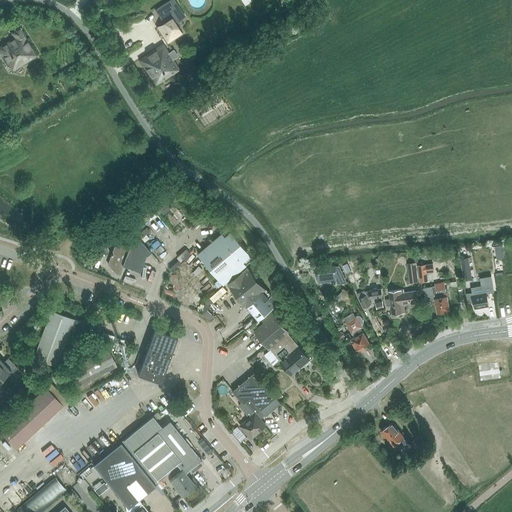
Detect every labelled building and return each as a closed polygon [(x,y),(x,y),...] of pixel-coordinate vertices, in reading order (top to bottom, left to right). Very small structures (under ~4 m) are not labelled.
[(173,0),(170,0),(155,10),(163,24),(158,27),(168,44),(183,35),(175,23),(185,17),(173,0)] [(10,65),(14,71),(38,56),(20,28),(12,33),(14,37),(0,46),(0,57),(2,56),(8,66),(10,65)] [(138,58),(155,87),(181,70),(164,45),(156,50),(155,49),(138,58)] [(164,205),(158,210),(162,215),(168,210),(164,205)] [(197,254),(224,285),(254,259),(228,228),(197,254)] [(131,241),(129,247),(126,257),(132,259),(128,268),(140,272),(145,257),(151,252),(136,236),(131,241)] [(126,257),(129,247),(125,246),(120,247),(120,248),(114,250),(114,249),(114,250),(112,254),(111,254),(111,256),(112,256),(109,265),(108,265),(109,265),(116,273),(120,275),(123,266),(128,268),(132,259),(126,257)] [(465,258),(460,259),(464,279),(468,278),(467,270),(470,270),(468,258),(465,258)] [(418,278),(418,285),(419,285),(419,282),(432,281),(430,264),(416,266),(418,278)] [(328,282),(337,281),(337,284),(347,282),(339,265),(317,268),(319,283),(328,282)] [(227,283),(258,320),(278,304),(247,267),(227,283)] [(472,293),(466,294),(468,303),(473,302),(475,309),(477,308),(478,309),(480,308),(481,308),(489,306),(487,292),(494,291),(491,277),(491,276),(480,278),(481,286),(471,288),(472,293)] [(418,285),(418,278),(411,279),(412,288),(419,288),(419,285),(418,285)] [(447,296),(449,296),(447,289),(446,289),(444,282),(435,284),(435,286),(423,288),(425,297),(422,298),(423,303),(435,300),(437,313),(439,313),(441,314),(444,314),(445,312),(447,312),(446,311),(450,310),(447,296)] [(368,299),(382,296),(381,289),(365,291),(364,290),(357,294),(364,308),(371,304),(368,299)] [(415,291),(404,293),(404,289),(401,289),(401,290),(389,291),(390,300),(385,301),(386,307),(390,307),(392,315),(405,313),(404,305),(417,303),(415,291)] [(340,310),(335,300),(332,301),(332,302),(329,304),(333,313),(340,310)] [(350,310),(343,314),(347,321),(345,323),(351,334),(354,332),(357,337),(354,338),(352,340),(358,350),(360,353),(366,350),(364,346),(370,343),(364,332),(363,333),(361,329),(363,327),(361,324),(362,324),(362,323),(363,322),(362,321),(362,320),(361,318),(363,316),(354,300),(350,303),(349,303),(348,304),(348,305),(348,306),(348,307),(350,310)] [(382,302),(376,304),(377,310),(384,308),(382,302)] [(33,358),(56,367),(70,329),(78,332),(81,323),(74,320),(74,319),(51,311),(33,358)] [(281,362),(292,375),(310,359),(288,333),(289,333),(272,313),(262,321),(264,324),(254,332),(269,349),(270,349),(272,351),(266,357),(274,367),(281,362)] [(162,378),(177,337),(154,328),(145,355),(139,369),(138,374),(156,381),(158,381),(161,380),(162,378)] [(101,336),(112,341),(112,340),(114,336),(103,332),(101,336)] [(116,365),(109,352),(108,350),(67,370),(73,383),(76,388),(80,385),(117,367),(116,365)] [(0,376),(3,379),(8,374),(11,371),(12,373),(17,369),(8,358),(3,363),(0,359),(0,376)] [(233,391),(232,391),(242,402),(240,404),(239,405),(250,418),(240,426),(251,439),(266,427),(260,420),(265,416),(265,417),(281,404),(254,373),(233,391)] [(46,388),(0,431),(0,432),(17,450),(68,402),(51,384),(49,386),(46,388)] [(6,399),(0,404),(5,409),(11,404),(6,399)] [(128,436),(122,441),(157,483),(161,479),(179,465),(182,469),(170,479),(183,495),(195,485),(186,473),(189,470),(189,471),(202,460),(175,427),(175,428),(169,420),(161,426),(152,416),(128,436)] [(398,443),(402,448),(408,443),(392,424),(389,426),(387,426),(383,430),(383,432),(382,432),(394,447),(398,443)] [(410,443),(416,451),(426,443),(420,436),(410,443)] [(122,441),(93,465),(128,509),(140,500),(157,485),(156,484),(157,483),(122,441)] [(18,511),(39,511),(66,490),(55,477),(17,510),(18,511)] [(161,479),(157,483),(161,489),(166,485),(161,479)] [(149,511),(140,500),(128,509),(127,511),(149,511)]
